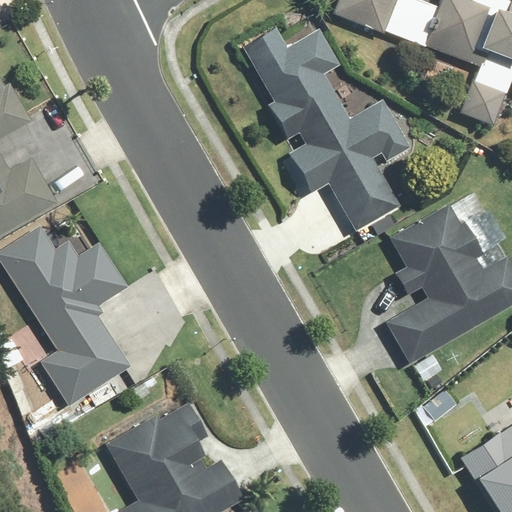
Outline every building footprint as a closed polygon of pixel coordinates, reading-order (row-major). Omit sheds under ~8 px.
[(511,0),(461,0),(461,2),(456,0),(330,0),(325,15),(472,65),(457,109),(492,121),(507,77),(511,78),(511,0)] [(284,19),(240,44),(270,97),(259,103),(280,140),(291,133),(297,143),(275,156),(299,198),(321,185),(351,237),(395,212),(369,166),(400,148),(373,101),(341,118),(313,69),(335,56),(317,25),(295,38),(284,19)] [(0,76),(0,236),(53,207),(29,164),(5,178),(0,168),(0,140),(27,126),(0,76)] [(412,287),(418,298),(377,320),(400,361),(477,318),(501,304),(511,298),(511,269),(500,249),(487,256),(480,260),(446,199),(382,235),(397,261),(387,267),(402,293),(412,287)] [(42,235),(0,261),(0,272),(53,356),(33,368),(58,408),(126,365),(90,309),(123,288),(97,247),(76,260),(67,246),(54,254),(42,235)] [(187,402),(98,448),(127,503),(109,511),(217,511),(239,500),(187,402)] [(511,511),(511,430),(464,460),(495,511),(511,511)]
